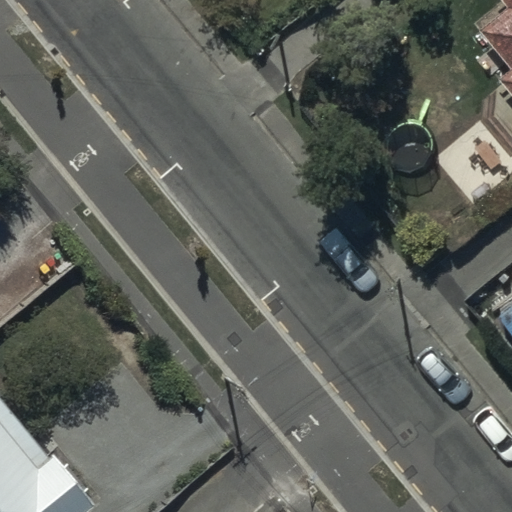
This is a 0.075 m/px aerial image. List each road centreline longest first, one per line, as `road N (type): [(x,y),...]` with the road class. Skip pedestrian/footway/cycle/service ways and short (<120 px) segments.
road 1 (unclassified): [(83,0),(380,361)]
road 2 (residential): [(380,361),(204,511)]
road 3 (unclassified): [(380,361),(504,511)]
